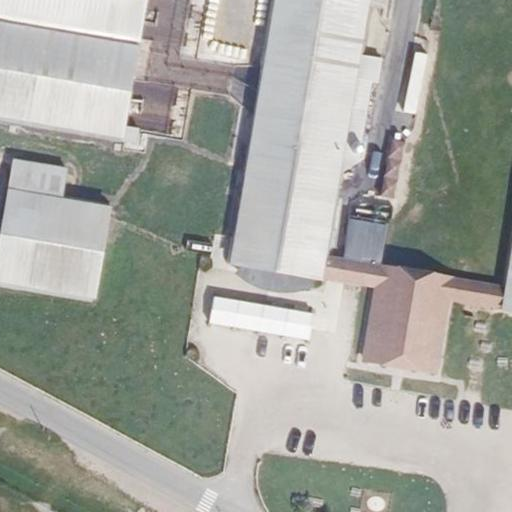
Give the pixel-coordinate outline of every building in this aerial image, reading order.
[(0,0),(0,122),(117,148),(143,0),(0,0)] [(269,0),(265,25),(229,264),(251,266),(256,283),(268,291),(281,292),(296,287),(303,276),(327,280),(331,257),(368,42),(375,0),(269,0)] [(383,197),(394,198),(400,141),(388,140),(383,197)] [(113,203),(11,187),(0,253),(0,286),(93,301),(113,203)] [(511,219),(501,286),(497,310),(511,312),(511,219)] [(501,286),(331,257),(327,280),(371,288),(358,363),(436,376),(449,301),(497,310),(501,286)]
